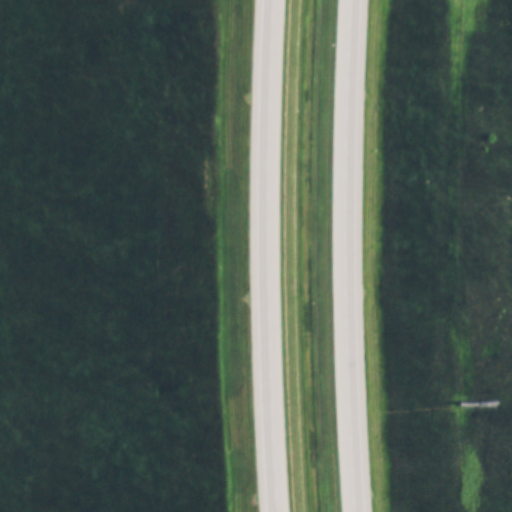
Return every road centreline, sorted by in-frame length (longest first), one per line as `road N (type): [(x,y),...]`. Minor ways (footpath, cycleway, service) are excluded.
road 1 (motorway): [(353,511),(342,236),(349,0)]
road 2 (motorway): [(271,0),(275,511)]
